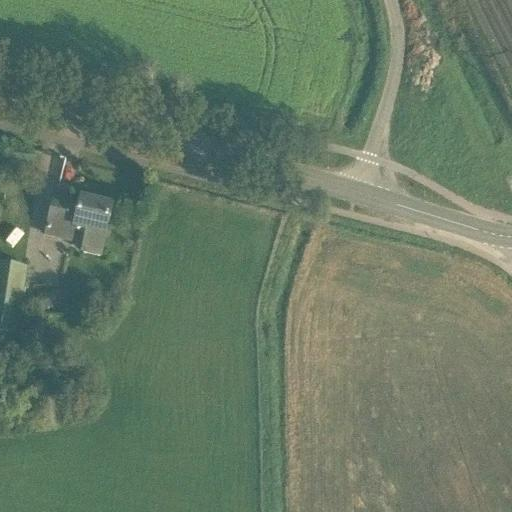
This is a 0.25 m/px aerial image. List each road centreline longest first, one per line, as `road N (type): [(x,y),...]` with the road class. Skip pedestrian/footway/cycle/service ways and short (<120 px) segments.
road 1 (secondary): [(356,197),(0,101)]
road 2 (unclassified): [(356,197),(398,48),(391,0)]
road 3 (secondary): [(511,239),(356,197)]
